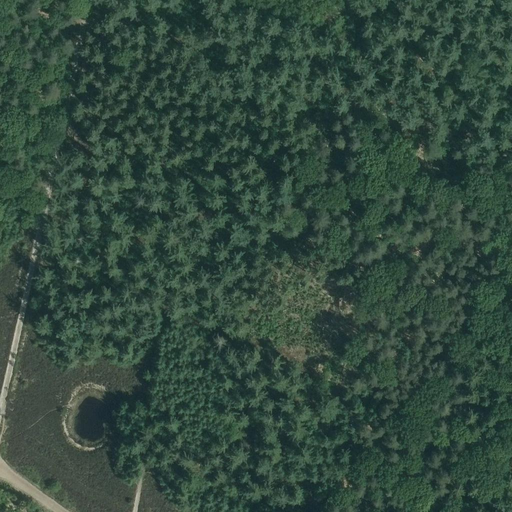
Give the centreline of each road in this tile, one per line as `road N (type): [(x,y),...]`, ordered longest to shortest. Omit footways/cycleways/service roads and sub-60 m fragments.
road 1 (track): [(0,427),(43,198)]
road 2 (track): [(43,198),(80,0)]
